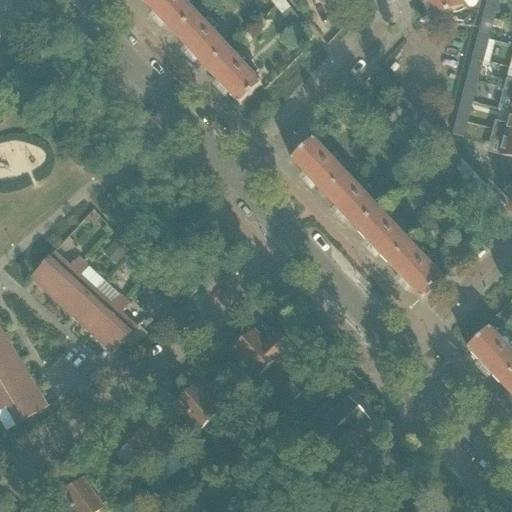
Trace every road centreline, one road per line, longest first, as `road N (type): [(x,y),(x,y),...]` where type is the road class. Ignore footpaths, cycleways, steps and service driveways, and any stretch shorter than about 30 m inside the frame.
road 1 (residential): [(0,483),(203,323),(289,235)]
road 2 (tertiary): [(236,179),(69,0)]
road 3 (residential): [(236,179),(378,33),(389,0)]
road 4 (residential): [(325,511),(444,398)]
road 5 (tertiary): [(399,352),(289,235)]
road 6 (residential): [(511,240),(399,352)]
